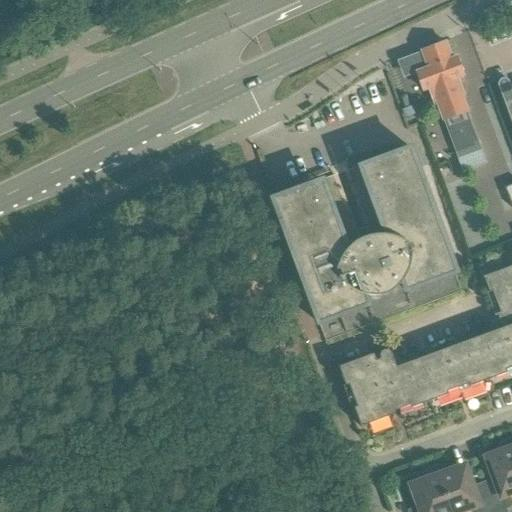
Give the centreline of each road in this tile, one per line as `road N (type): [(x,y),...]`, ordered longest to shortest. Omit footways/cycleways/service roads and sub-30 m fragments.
road 1 (residential): [(236,84),(256,125),(358,61),(493,0)]
road 2 (primary): [(243,9),(0,121)]
road 3 (primary): [(0,199),(236,84)]
road 4 (primary): [(236,84),(417,0)]
road 5 (residential): [(360,471),(511,414)]
road 6 (residential): [(360,471),(319,358)]
